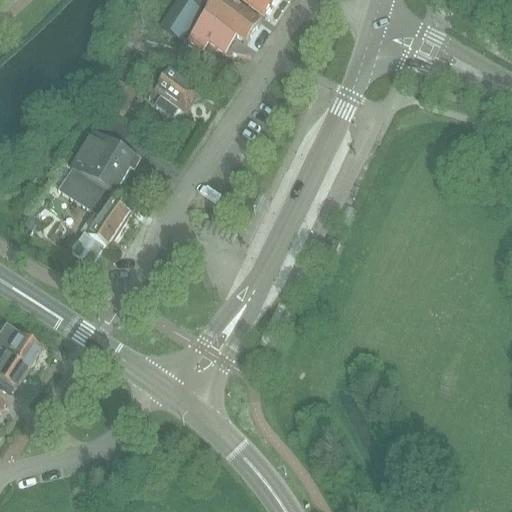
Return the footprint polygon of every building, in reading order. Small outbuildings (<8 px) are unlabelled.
[(180,43),(208,0),(176,0),(182,3),(163,32),(180,43)] [(218,0),(188,46),(204,56),(209,48),(226,59),(238,41),(247,48),(262,26),(222,0),(218,0)] [(235,0),(237,1),(266,20),(279,0),(235,0)] [(174,123),(181,113),(187,116),(199,98),(171,78),(158,97),(164,101),(157,112),(174,123)] [(117,86),(104,105),(124,119),(137,99),(117,86)] [(75,172),(115,198),(137,162),(95,137),(74,171),(75,172)] [(115,198),(75,172),(60,194),(96,219),(92,224),(98,228),(89,242),(105,253),(109,255),(133,219),(115,207),(119,201),(115,198)] [(46,216),(30,239),(53,254),(53,253),(68,231),(46,216)] [(30,217),(23,228),(32,234),(39,223),(30,217)] [(83,238),(70,258),(91,272),(105,253),(89,242),(83,238)] [(330,242),(320,261),(331,266),(341,247),(330,242)] [(4,331),(0,337),(0,358),(2,360),(3,359),(14,367),(28,376),(41,356),(44,350),(25,337),(21,343),(16,339),(4,331)] [(0,358),(0,391),(10,397),(12,394),(14,396),(28,376),(14,367),(3,359),(2,360),(0,358)]
